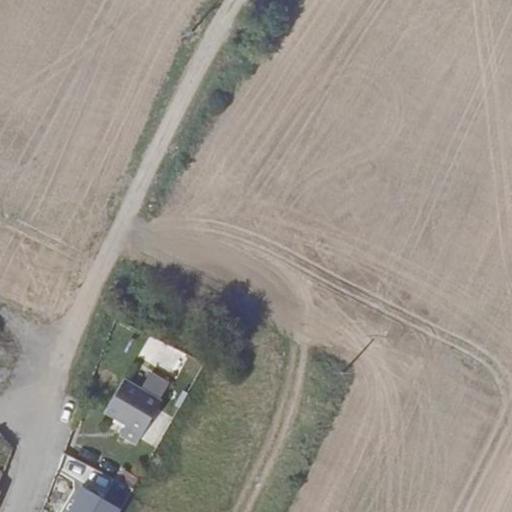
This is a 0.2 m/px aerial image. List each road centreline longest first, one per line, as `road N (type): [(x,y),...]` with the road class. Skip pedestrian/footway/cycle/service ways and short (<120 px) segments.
road 1 (track): [(0,313),(79,342),(118,241),(237,0)]
road 2 (track): [(118,241),(361,359),(356,401),(301,511)]
road 3 (residential): [(79,342),(25,511)]
